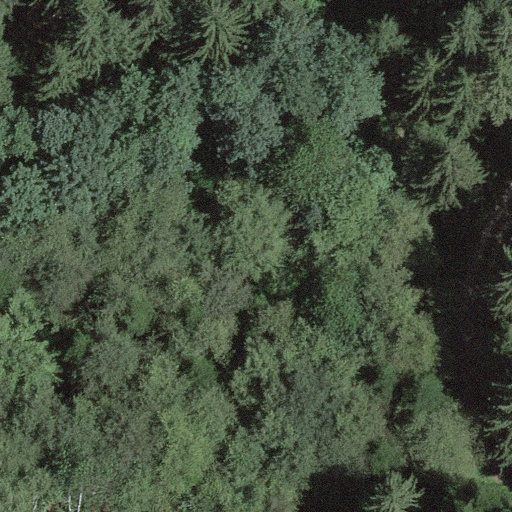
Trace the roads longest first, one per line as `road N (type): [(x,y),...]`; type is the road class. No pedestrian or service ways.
road 1 (track): [(414,0),(403,233),(411,291),(468,361)]
road 2 (track): [(511,485),(473,415),(466,341),(479,274),(511,209)]
